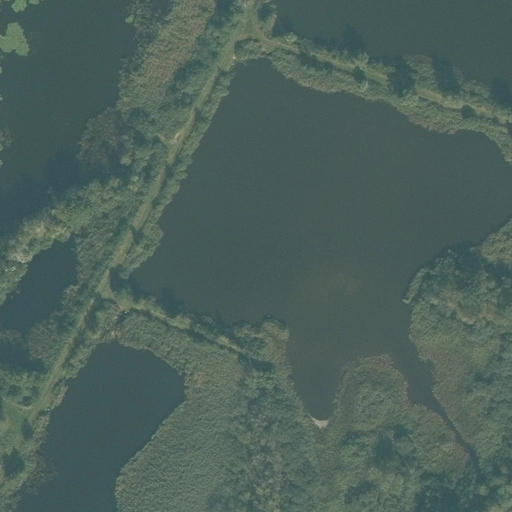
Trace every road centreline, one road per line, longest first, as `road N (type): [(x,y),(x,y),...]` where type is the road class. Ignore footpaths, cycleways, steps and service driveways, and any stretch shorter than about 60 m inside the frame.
road 1 (track): [(0,474),(238,32)]
road 2 (track): [(251,0),(238,32),(511,124)]
